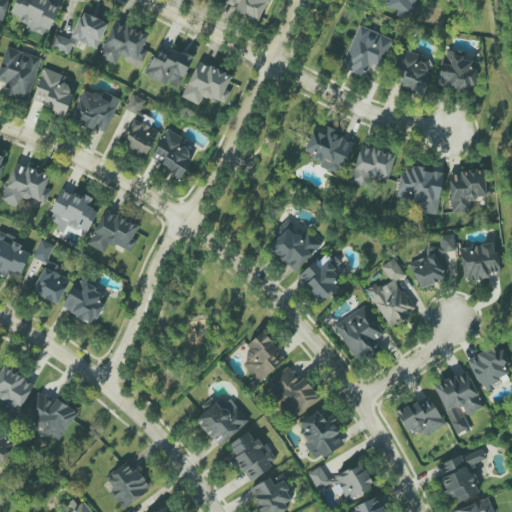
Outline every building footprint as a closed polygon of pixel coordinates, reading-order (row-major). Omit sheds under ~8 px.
[(58,8),(48,3),(49,0),(15,0),(10,13),(19,17),(16,24),(47,36),(58,8)] [(49,47),(70,56),(76,41),(97,49),(107,23),(81,12),(70,40),(55,33),(49,47)] [(148,35),(114,21),(99,57),(116,65),(120,54),(142,63),(147,50),(143,48),(148,35)] [(341,68),(363,77),(367,66),(378,71),(391,39),(358,25),(341,68)] [(166,85),(167,83),(180,89),(192,58),(158,44),(145,77),(166,85)] [(39,56),(4,48),(0,65),(0,81),(5,83),(2,96),(28,102),(39,56)] [(422,56),(400,49),(390,83),(423,93),(430,66),(420,63),(422,56)] [(437,88),(474,92),(476,70),(470,69),(471,57),(445,54),(445,60),(440,59),(437,88)] [(198,105),(203,94),(224,104),(230,92),(225,90),(232,76),(198,61),(181,97),(198,105)] [(66,113),(73,87),(64,85),(66,75),(42,69),(32,104),(66,113)] [(106,133),(116,103),(81,91),(71,121),(106,133)] [(125,109),(138,115),(145,101),(132,94),(125,109)] [(121,146),(146,158),(159,131),(133,119),(121,146)] [(313,128),(304,151),(312,154),(309,161),(339,174),(353,142),(325,130),(324,133),(313,128)] [(149,160),(180,179),(191,160),(183,155),(191,143),(168,129),(149,160)] [(395,154),(360,144),(349,182),(366,187),(368,179),(386,185),(395,154)] [(1,200),(17,206),(21,195),(45,205),(50,190),(45,188),(49,176),(15,163),(1,200)] [(443,172),(405,166),(403,175),(400,175),(395,204),(437,211),(443,172)] [(470,212),(469,198),(488,197),(486,170),(448,173),(451,213),(470,212)] [(87,234),(97,212),(87,207),(90,201),(63,187),(47,219),(57,224),(55,230),(63,234),(68,225),(87,234)] [(139,226),(105,209),(87,245),(104,253),(109,243),(130,253),(136,240),(132,238),(139,226)] [(294,273),(321,245),(308,231),(303,236),(286,220),(275,231),(279,235),(267,247),(294,273)] [(0,272),(7,275),(9,270),(20,275),(29,254),(18,249),(21,242),(0,232),(0,272)] [(455,251),(455,235),(440,235),(441,251),(455,251)] [(32,258),(46,264),(32,293),(57,305),(69,280),(56,273),(59,266),(47,261),(54,246),(41,240),(32,258)] [(500,276),(497,252),(493,252),(493,244),(459,247),(463,280),(500,276)] [(419,289),(445,279),(435,252),(408,263),(419,289)] [(297,276),(319,304),(338,288),(334,282),(346,272),(334,257),(329,261),(324,254),(297,276)] [(388,327),(414,313),(396,280),(404,276),(394,258),(381,266),(391,282),(379,289),(377,283),(366,289),(388,327)] [(103,293),(77,279),(62,309),(93,326),(104,305),(99,303),(103,293)] [(334,325),(358,363),(379,350),(373,339),(382,333),(365,306),(334,325)] [(286,359),(261,332),(241,350),(248,359),(243,364),(260,383),(286,359)] [(500,346),(468,357),(481,392),(501,385),(498,378),(510,374),(500,346)] [(0,406),(16,416),(34,384),(3,366),(0,370),(0,394),(0,395),(0,406)] [(319,401),(305,378),(298,382),(290,367),(267,380),(289,418),(319,401)] [(483,407),(467,371),(434,386),(456,435),(468,430),(458,409),(463,408),(466,415),(483,407)] [(60,440),(76,413),(39,390),(22,417),(60,440)] [(195,420),(219,447),(248,421),(224,394),(195,420)] [(424,437),(445,425),(427,395),(396,413),(410,437),(421,431),(424,437)] [(345,444),(329,416),(328,416),(323,407),(298,422),(303,431),(299,433),(315,461),(345,444)] [(248,482),(275,463),(251,429),(228,445),(235,455),(231,458),(248,482)] [(0,462),(3,464),(15,441),(0,433),(0,462)] [(436,466),(446,491),(443,492),(445,499),(455,495),(458,502),(481,493),(470,465),(485,459),(481,448),(436,466)] [(113,489),(110,491),(124,509),(150,488),(128,461),(105,479),(113,489)] [(317,491),(338,481),(347,500),(372,488),(361,464),(328,480),(321,466),(308,472),(317,491)] [(249,488),(260,511),(281,511),(287,509),(284,504),(292,500),(282,482),(273,486),(269,478),(249,488)] [(385,511),(383,505),(380,506),(376,497),(352,507),(354,511),(350,511),(385,511)] [(450,511),(493,511),(488,498),(450,511)] [(91,511),(83,502),(75,508),(70,511),(91,511)]
